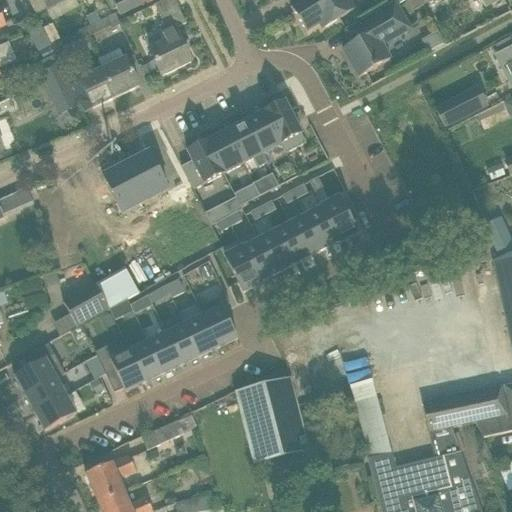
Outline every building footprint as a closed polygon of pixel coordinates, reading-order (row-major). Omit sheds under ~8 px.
[(69,0),(40,0),(47,12),(69,0)] [(161,43),(148,49),(161,78),(190,64),(174,30),(186,25),(174,0),(167,0),(154,6),(163,25),(158,27),(160,31),(156,32),(161,43)] [(289,0),(294,6),(290,8),(306,33),(319,25),(322,30),(354,10),(347,0),(289,0)] [(479,0),(485,10),(501,0),(479,0)] [(115,8),(119,16),(130,11),(126,3),(115,8)] [(342,51),(358,79),(388,61),(381,49),(410,32),(393,3),(391,4),(388,5),(344,31),(352,45),(342,51)] [(85,17),(90,27),(99,22),(95,13),(85,17)] [(90,27),(82,30),(87,39),(110,28),(111,31),(120,27),(118,23),(114,15),(99,22),(90,27)] [(126,19),(118,23),(120,27),(122,32),(127,29),(128,24),(126,20),(126,19)] [(61,41),(51,45),(56,56),(66,52),(65,50),(61,41)] [(125,59),(102,70),(115,99),(139,88),(125,59)] [(150,59),(138,64),(144,76),(155,70),(150,59)] [(56,64),(38,73),(52,101),(68,93),(70,92),(56,64)] [(115,99),(102,70),(79,81),(92,110),(115,99)] [(477,89),(435,111),(444,129),(486,107),(477,89)] [(306,144),(284,103),(264,114),(281,146),(280,146),(285,155),(306,144)] [(281,146),(264,114),(245,124),(262,156),(280,146),(281,146)] [(262,156),(245,124),(226,134),(243,166),(253,160),(258,169),(266,165),(262,156)] [(243,166),(226,134),(207,144),(223,176),(243,166)] [(223,176),(207,144),(187,154),(192,163),(181,168),(193,191),(204,186),(223,176)] [(128,164),(125,166),(145,203),(168,191),(149,154),(141,158),(139,155),(127,162),(128,164)] [(110,174),(102,178),(122,215),(145,203),(125,166),(123,167),(121,165),(109,171),(110,174)] [(263,179),(252,185),(259,197),(269,191),(263,179)] [(317,179),(308,183),(314,194),(322,190),(317,179)] [(87,220),(68,182),(48,193),(53,203),(41,210),(62,274),(84,263),(67,230),(87,220)] [(303,186),(292,192),(296,200),(307,195),(303,186)] [(244,190),(234,195),(240,207),(250,201),(244,190)] [(292,192),(282,198),(286,206),(296,200),(292,192)] [(320,208),(321,210),(322,209),(339,243),(338,243),(339,245),(357,235),(338,199),(320,208)] [(271,203),(260,209),(265,217),(275,211),(271,203)] [(219,207),(205,214),(211,227),(225,220),(219,207)] [(260,209),(250,214),(254,222),(265,217),(260,209)] [(321,210),(306,218),(323,251),(338,243),(339,243),(322,209),(321,210)] [(237,214),(226,220),(230,228),(241,223),(237,214)] [(306,218),(290,226),(307,259),(323,251),(306,218)] [(511,243),(500,219),(483,227),(499,260),(500,259),(511,254),(511,243)] [(226,220),(216,225),(220,234),(230,228),(226,220)] [(290,226),(274,234),(291,268),(307,259),(290,226)] [(274,234),(258,242),(275,276),(291,268),(274,234)] [(258,242),(243,250),(242,251),(259,284),(260,284),(275,276),(258,242)] [(261,285),(260,284),(259,284),(242,251),(243,250),(242,249),(224,258),(243,294),(261,285)] [(499,260),(492,263),(511,358),(511,254),(500,259),(499,260)] [(208,267),(200,271),(204,280),(212,276),(208,267)] [(177,282),(165,287),(166,288),(169,295),(171,300),(184,294),(178,281),(177,282)] [(61,303),(69,317),(76,330),(109,312),(94,285),(61,303)] [(157,291),(147,297),(148,298),(151,305),(162,300),(158,292),(157,291)] [(225,297),(198,310),(202,318),(203,318),(218,350),(237,341),(222,309),(229,305),(225,297)] [(129,307),(134,316),(143,311),(139,303),(139,302),(129,307)] [(203,318),(202,318),(184,327),(199,359),(218,350),(203,318)] [(184,327),(166,335),(181,368),(199,359),(184,327)] [(181,368),(166,335),(147,344),(162,377),(181,368)] [(128,353),(130,352),(125,344),(105,353),(125,395),(144,385),(128,353)] [(128,353),(144,385),(162,377),(147,344),(130,352),(128,353)] [(55,380),(56,381),(64,376),(48,346),(22,360),(28,371),(14,379),(24,397),(55,380)] [(55,380),(24,397),(34,415),(66,398),(56,381),(55,380)] [(89,384),(95,395),(103,390),(97,380),(89,384)] [(234,394),(252,467),(308,453),(290,380),(234,394)] [(511,385),(441,401),(451,430),(474,425),(482,440),(511,433),(511,385)] [(76,416),(66,398),(34,415),(44,434),(76,416)] [(480,511),(451,430),(441,401),(421,406),(433,460),(395,470),(391,455),(367,461),(380,511),(480,511)] [(309,414),(301,416),(305,431),(312,429),(309,414)] [(140,439),(146,453),(196,430),(190,416),(140,439)] [(85,476),(97,504),(124,493),(118,479),(135,472),(129,458),(112,465),(85,476)] [(191,464),(197,478),(208,473),(203,459),(191,464)] [(486,463),(478,466),(481,475),(489,472),(486,463)] [(124,493),(97,504),(100,511),(151,511),(146,499),(129,506),(124,493)] [(175,505),(176,511),(208,511),(217,510),(214,497),(175,505)]
